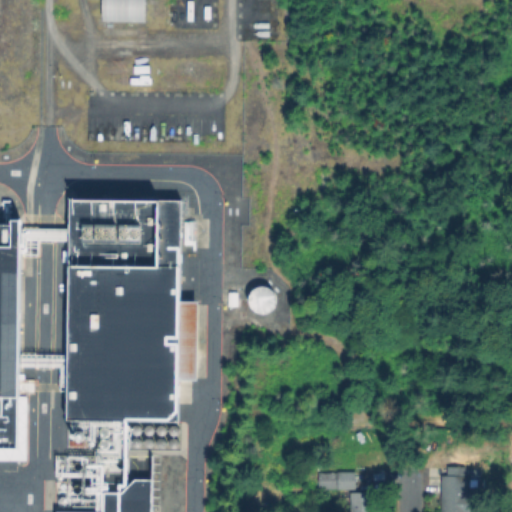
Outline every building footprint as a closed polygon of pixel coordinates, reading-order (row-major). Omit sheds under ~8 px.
[(145,0),(145,20),(104,20),(104,0),(145,0)] [(71,203),(153,204),(153,202),(181,202),(180,305),(196,305),(195,379),(191,379),(191,399),(178,399),(178,421),(70,420),(71,203)] [(0,226),(21,226),(21,244),(20,378),(20,380),(28,380),(28,461),(0,460),(0,226)] [(242,298),(258,316),(276,301),(260,282),(242,298)] [(356,480),(356,488),(321,488),(321,473),(356,473),(356,480)] [(467,474),(467,483),(468,483),(468,511),(443,511),(443,474),(467,474)] [(104,511),(104,501),(108,501),(108,492),(123,493),(137,481),(152,481),(151,511),(104,511)] [(375,490),(375,500),(380,500),(380,511),(351,511),(351,504),(345,504),(344,489),(353,489),(353,491),(375,490)]
